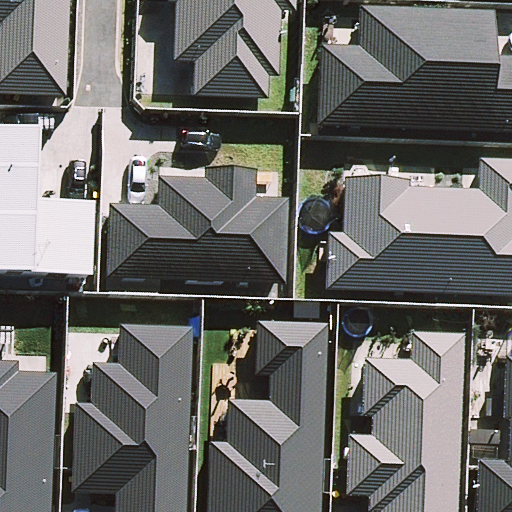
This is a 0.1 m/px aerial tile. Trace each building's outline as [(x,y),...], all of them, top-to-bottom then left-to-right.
[(0,0),(0,99),(63,100),(64,0),(0,0)] [(267,105),(272,19),(291,20),(292,0),(166,0),(163,64),(188,65),(186,100),(267,105)] [(489,16),(354,10),(352,51),(315,49),(312,132),(511,139),(511,61),(487,61),(489,16)] [(38,248),(40,207),(30,206),(34,134),(0,131),(0,277),(72,282),(73,270),(37,268),(37,259),(50,260),(51,249),(38,248)] [(336,237),(323,236),(321,293),(511,302),(511,164),(473,163),(472,191),(338,184),(336,237)] [(251,203),(251,178),(151,177),(151,209),(102,209),(101,285),(282,287),(283,203),(251,203)] [(261,382),(260,405),(220,403),(218,444),(202,443),(200,511),(315,511),(321,328),(250,326),(249,382),(261,382)] [(83,365),(82,405),(68,405),(65,498),(109,499),(108,511),(182,511),(187,332),(114,330),(113,366),(83,365)] [(359,363),(357,438),(342,438),(340,505),(368,506),(368,511),(453,511),(459,337),(406,335),(405,365),(359,363)] [(470,464),(470,511),(511,511),(511,361),(499,361),(500,464),(470,464)] [(0,511),(49,511),(55,372),(0,369),(0,511)]
